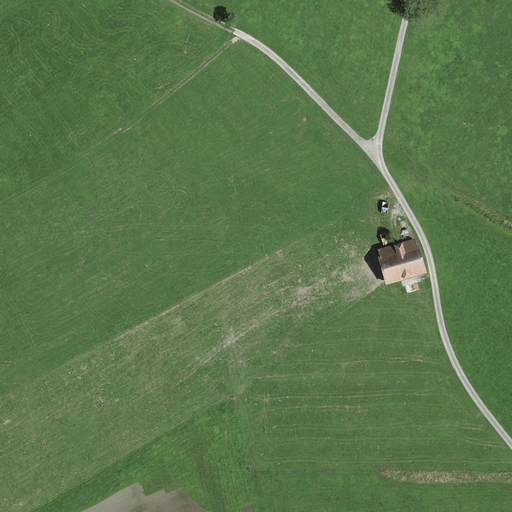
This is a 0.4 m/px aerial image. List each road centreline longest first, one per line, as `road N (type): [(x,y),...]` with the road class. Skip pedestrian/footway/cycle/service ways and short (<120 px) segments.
road 1 (track): [(511,443),(459,373),(424,242),(377,156)]
road 2 (track): [(377,156),(283,63),(238,31)]
